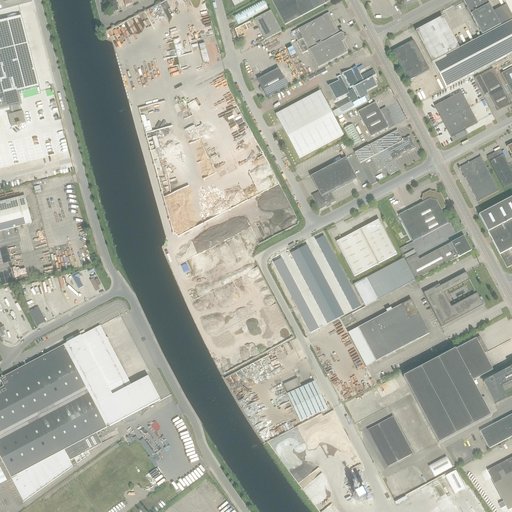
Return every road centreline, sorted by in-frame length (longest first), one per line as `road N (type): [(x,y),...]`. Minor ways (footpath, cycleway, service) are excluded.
road 1 (unclassified): [(124,289),(107,261),(37,0)]
road 2 (unclassified): [(367,461),(263,267),(263,255),(316,224)]
road 3 (unclassified): [(245,511),(204,452),(124,289)]
road 4 (unclassified): [(216,0),(240,86),(316,224)]
road 5 (tertiary): [(439,162),(372,38)]
road 6 (tertiary): [(504,287),(439,162)]
road 7 (unclassified): [(8,364),(33,335),(124,289)]
road 8 (unclassified): [(316,224),(439,162)]
